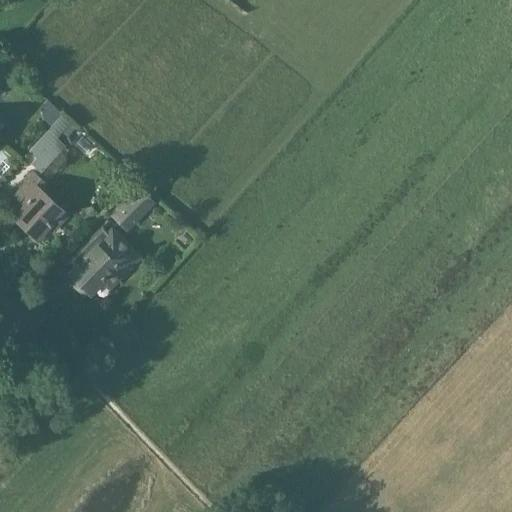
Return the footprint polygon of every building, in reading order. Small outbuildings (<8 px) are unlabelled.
[(30,163),(39,172),(73,134),(56,118),(27,151),(35,158),(30,163)] [(69,215),(63,209),(41,189),(46,183),(35,173),(15,195),(25,205),(13,218),(35,237),(47,224),(54,231),(69,215)] [(107,214),(126,232),(155,201),(136,183),(107,214)] [(91,206),(80,210),(82,218),(93,214),(91,206)] [(102,226),(66,263),(71,269),(69,272),(89,292),(100,280),(108,288),(141,255),(112,227),(108,231),(102,226)]
